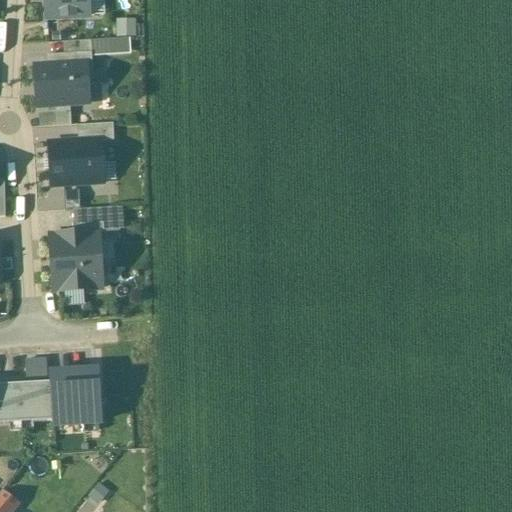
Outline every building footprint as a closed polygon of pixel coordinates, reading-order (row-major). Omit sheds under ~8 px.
[(87,0),(45,0),(47,20),(89,17),(87,0)] [(85,64),(35,67),(38,115),(70,113),(70,106),(88,105),(85,64)] [(101,141),(49,144),(51,188),(103,184),(101,141)] [(98,234),(50,236),(54,293),(101,290),(98,234)] [(96,371),(52,374),(53,391),(55,423),(55,427),(99,424),(96,371)] [(53,391),(0,393),(0,425),(9,425),(9,423),(33,422),(33,424),(55,423),(53,391)]
